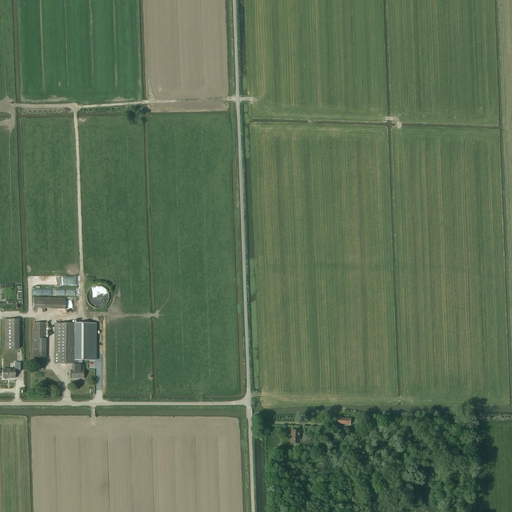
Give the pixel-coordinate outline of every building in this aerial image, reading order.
[(92,306),(102,307),(102,304),(106,304),(107,296),(103,295),(103,290),(97,289),(97,291),(93,290),(92,294),(96,294),(96,297),(93,297),(92,306)] [(33,309),(65,310),(65,298),(33,297),(33,309)] [(15,319),(5,319),(5,349),(15,349),(19,349),(19,319),(15,319)] [(45,359),(46,323),(33,322),(33,359),(45,359)] [(76,364),(78,364),(78,361),(96,361),(96,324),(78,324),(54,324),(54,364),(72,364),(76,364)] [(15,370),(20,370),(20,362),(14,362),(15,369),(3,369),(3,377),(10,377),(10,378),(15,378),(15,370)] [(71,370),(71,379),(83,379),(83,370),(76,370),(76,364),(72,364),(71,370)] [(292,443),(294,444),(294,447),(301,447),(301,443),(299,443),(300,431),(292,431),(292,443)]
